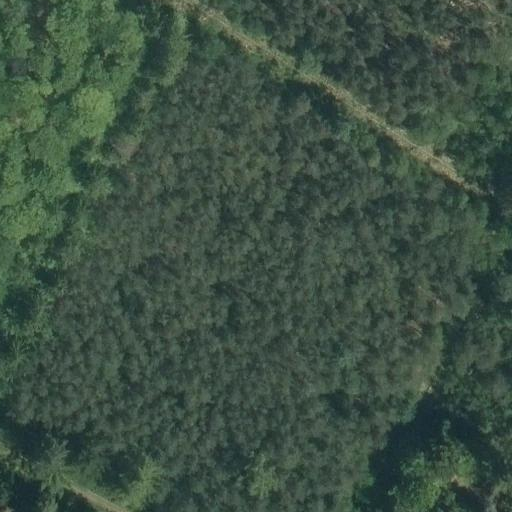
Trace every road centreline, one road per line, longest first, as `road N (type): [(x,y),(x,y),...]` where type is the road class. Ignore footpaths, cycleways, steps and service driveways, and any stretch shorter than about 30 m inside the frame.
road 1 (track): [(511,205),(183,0)]
road 2 (track): [(0,445),(116,511)]
